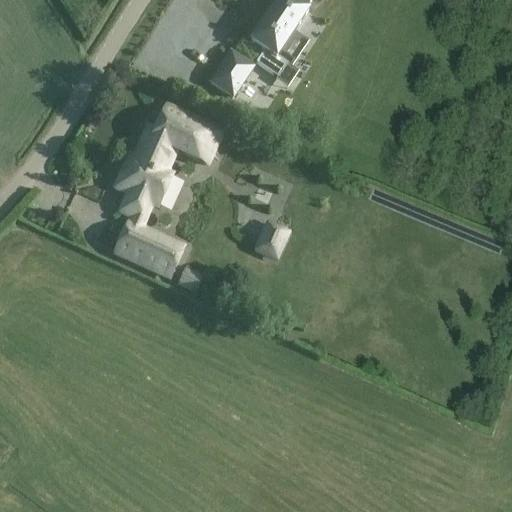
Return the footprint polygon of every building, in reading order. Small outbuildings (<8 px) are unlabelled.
[(277,61),(308,14),(306,12),(314,0),(313,0),(289,0),(289,1),(287,0),(280,0),(251,45),(265,54),(257,66),(278,81),(287,67),(277,61)] [(253,71),(231,57),(211,86),(233,101),(253,71)] [(130,161),(117,191),(129,197),(121,215),(143,225),(151,207),(158,210),(172,180),(158,173),(168,150),(207,168),(221,135),(166,110),(155,136),(148,134),(135,163),(130,161)] [(257,112),(250,122),(271,137),(278,127),(257,112)] [(251,185),(244,211),(266,217),(274,192),(251,185)] [(115,256),(170,281),(183,252),(128,227),(115,256)] [(260,248),(253,266),(276,275),(283,257),(260,248)] [(179,298),(194,304),(199,289),(184,284),(179,298)]
